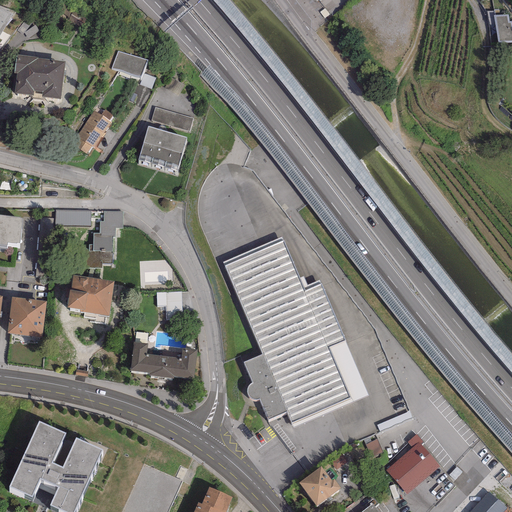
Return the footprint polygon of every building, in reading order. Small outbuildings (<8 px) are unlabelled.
[(0,6),(0,33),(14,11),(0,6)] [(68,19),(71,13),(62,6),(58,11),(68,19)] [(79,15),(72,12),(71,13),(68,19),(76,22),(79,15)] [(26,17),(16,31),(22,35),(31,21),(26,17)] [(511,20),(511,17),(490,22),(496,48),(511,45),(511,20)] [(35,25),(24,33),(28,39),(39,31),(35,25)] [(147,60),(117,52),(111,69),(140,77),(147,60)] [(38,58),(16,55),(14,73),(16,74),(14,93),(60,99),(64,62),(38,59),(38,58)] [(155,78),(144,74),(139,85),(150,89),(155,78)] [(193,118),(155,107),(151,121),(189,132),(193,118)] [(100,116),(93,111),(71,144),(89,156),(111,123),(109,121),(113,115),(104,110),(100,116)] [(176,171),(186,138),(148,126),(138,160),(176,171)] [(90,211),(55,210),(55,219),(54,226),(90,227),(90,211)] [(123,211),(104,211),(103,222),(100,221),(99,233),(93,233),(93,245),(89,245),(89,249),(84,249),(83,268),(101,269),(101,263),(112,264),(112,237),(115,237),(115,228),(122,228),(123,211)] [(0,243),(6,245),(7,242),(19,244),(23,218),(0,215),(0,243)] [(54,226),(55,219),(40,218),(36,277),(51,278),(54,226)] [(224,266),(282,241),(281,237),(222,262),(224,266)] [(282,241),(224,266),(263,354),(243,363),(252,383),(250,385),(248,387),(247,390),(247,393),(248,396),(250,398),(253,399),(256,399),(259,399),(268,419),(286,411),(291,423),(351,398),(329,348),(345,341),(321,285),(305,291),(299,278),(282,241)] [(114,282),(72,275),(67,308),(79,310),(79,312),(108,316),(114,282)] [(299,278),(305,291),(321,285),(319,280),(306,285),(303,277),(299,278)] [(181,291),(156,292),(156,306),(165,306),(166,320),(182,319),(181,291)] [(46,301),(11,297),(7,333),(42,337),(46,301)] [(368,396),(345,341),(329,348),(351,398),(291,423),(293,428),(368,396)] [(193,379),(197,350),(182,348),(181,358),(146,354),(147,344),(133,342),(130,371),(148,373),(148,376),(174,379),(174,377),(193,379)] [(411,418),(408,411),(407,412),(376,425),(379,432),(411,418)] [(65,434),(39,422),(9,486),(32,496),(40,479),(58,487),(50,505),(65,511),(72,511),(101,450),(76,438),(63,467),(52,462),(65,434)] [(416,435),(407,442),(411,447),(418,442),(420,445),(423,443),(416,435)] [(383,452),(376,439),(364,444),(371,458),(383,452)] [(411,447),(386,470),(407,494),(439,466),(420,445),(418,442),(411,447)] [(331,463),(336,470),(348,462),(342,454),(331,463)] [(143,465),(121,511),(168,511),(182,482),(143,465)] [(321,467),(298,483),(316,506),(341,488),(334,479),(331,480),(321,467)] [(462,472),(456,467),(448,475),(454,480),(462,472)] [(225,511),(231,498),(209,487),(202,504),(197,502),(193,511),(225,511)] [(506,508),(487,492),(469,511),(502,511),(505,510),(506,508)]
